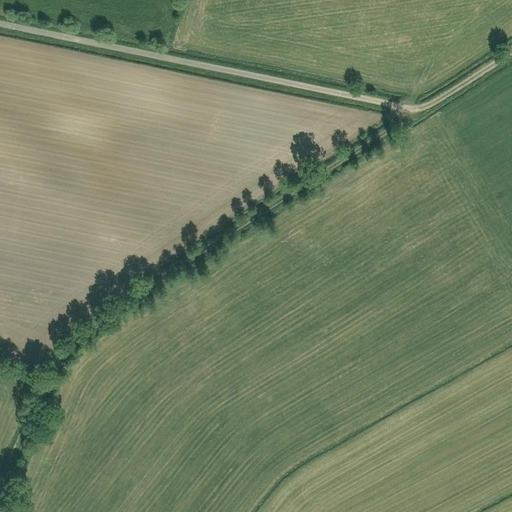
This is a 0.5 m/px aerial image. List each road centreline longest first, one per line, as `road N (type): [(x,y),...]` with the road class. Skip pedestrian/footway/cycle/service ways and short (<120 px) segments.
road 1 (track): [(0,489),(53,368),(511,50)]
road 2 (track): [(0,23),(419,110)]
